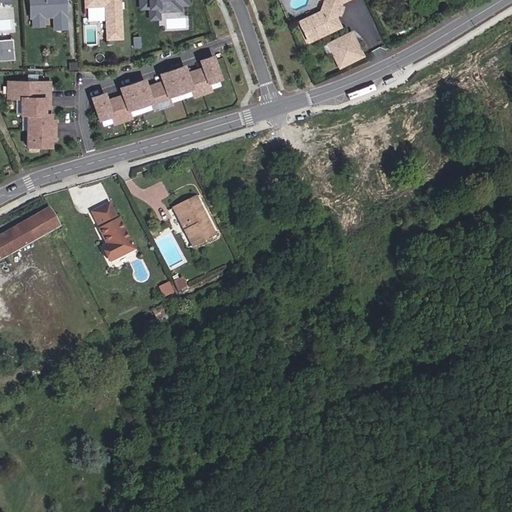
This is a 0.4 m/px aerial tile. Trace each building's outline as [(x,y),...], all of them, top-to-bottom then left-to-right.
[(0,0),(0,9),(8,9),(7,0),(0,0)] [(64,30),(62,0),(27,0),(29,19),(31,19),(41,18),(52,18),(52,31),(64,30)] [(119,40),(117,0),(82,0),(83,8),(103,7),(105,40),(119,40)] [(186,7),(185,0),(137,0),(138,10),(147,10),(156,9),(156,13),(157,13),(178,12),(178,7),(186,7)] [(326,0),(322,12),(300,21),(308,42),(341,29),(337,19),(338,15),(341,8),(342,5),(355,0),(326,0)] [(157,21),(157,13),(156,13),(156,9),(147,10),(148,21),(157,21)] [(41,27),(41,18),(31,19),(31,28),(41,27)] [(364,58),(354,34),(330,44),(340,68),(364,58)] [(0,51),(12,50),(11,40),(0,40),(0,51)] [(0,62),(13,61),(12,50),(0,51),(0,62)] [(218,81),(210,58),(198,62),(200,70),(202,74),(185,80),(184,75),(181,68),(157,76),(160,83),(162,88),(145,93),(144,88),(141,81),(118,89),(120,97),(122,101),(105,107),(104,102),(101,95),(89,99),(97,122),(98,121),(109,118),(111,124),(111,126),(128,120),(128,118),(126,112),(149,104),(151,110),(151,112),(168,106),(168,104),(166,98),(189,90),(191,97),(191,99),(208,93),(208,91),(206,85),(216,81),(218,81)] [(185,80),(202,74),(200,70),(184,75),(185,80)] [(219,87),(216,81),(206,85),(208,91),(219,87)] [(48,106),(48,91),(43,91),(43,83),(6,83),(6,99),(20,100),(19,116),(25,116),(24,148),(48,148),(48,139),(53,139),(53,123),(48,123),(48,114),(43,114),(43,106),(48,106)] [(162,88),(160,83),(144,88),(145,93),(162,88)] [(168,104),(191,97),(189,90),(166,98),(168,104)] [(122,101),(120,97),(104,102),(105,107),(122,101)] [(151,110),(149,104),(126,112),(128,118),(151,110)] [(111,124),(109,118),(98,121),(100,127),(111,124)] [(194,246),(215,235),(197,197),(175,207),(194,246)] [(112,202),(98,208),(93,210),(108,250),(103,252),(107,262),(118,258),(133,252),(120,223),(112,202)] [(0,258),(56,226),(46,209),(0,235),(0,258)] [(169,282),(160,285),(163,296),(173,292),(169,282)]
